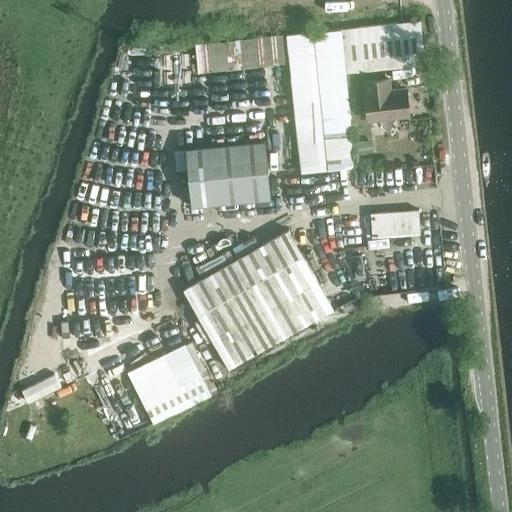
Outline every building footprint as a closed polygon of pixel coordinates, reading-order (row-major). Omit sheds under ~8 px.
[(423,20),(400,23),(315,32),(329,168),(356,167),(346,73),(427,64),(423,20)] [(323,110),(315,32),(197,44),(200,76),(289,66),(294,114),(323,110)] [(407,88),(391,90),(389,78),(365,81),(367,93),(365,93),(369,121),(409,116),(409,119),(410,119),(407,88)] [(265,140),(185,148),(191,207),(272,199),(265,140)] [(419,209),(371,212),(373,237),(420,233),(419,209)] [(228,368),(334,308),(289,228),(183,288),(228,368)] [(97,333),(43,320),(37,347),(92,359),(97,333)] [(186,342),(124,373),(150,424),(211,394),(186,342)]
